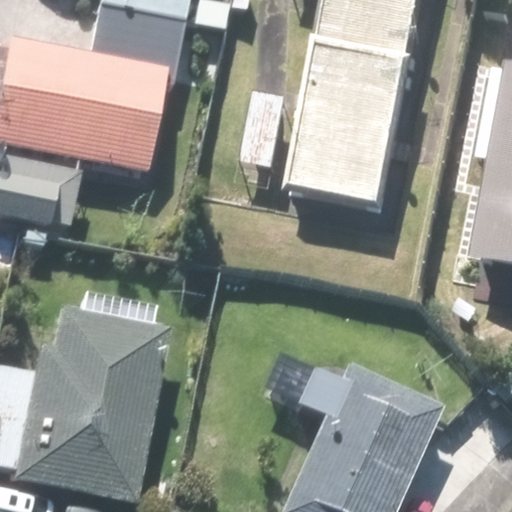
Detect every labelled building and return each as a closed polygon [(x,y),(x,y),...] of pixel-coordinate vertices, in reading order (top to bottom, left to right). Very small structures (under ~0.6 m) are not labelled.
[(3,52),(0,69),(0,156),(145,182),(161,95),(170,97),(187,0),(97,0),(86,66),(3,52)] [(426,0),(318,0),(279,198),(383,219),(426,0)] [(511,75),(504,75),(469,266),(511,274),(511,75)] [(286,103),(253,97),(239,173),(272,179),(286,103)] [(77,182),(0,172),(0,230),(70,240),(77,182)] [(0,473),(8,475),(6,487),(133,511),(166,335),(55,314),(48,354),(32,351),(27,379),(0,374),(0,473)] [(395,511),(439,416),(341,372),(335,386),(309,375),(292,411),(318,423),(278,511),(395,511)]
